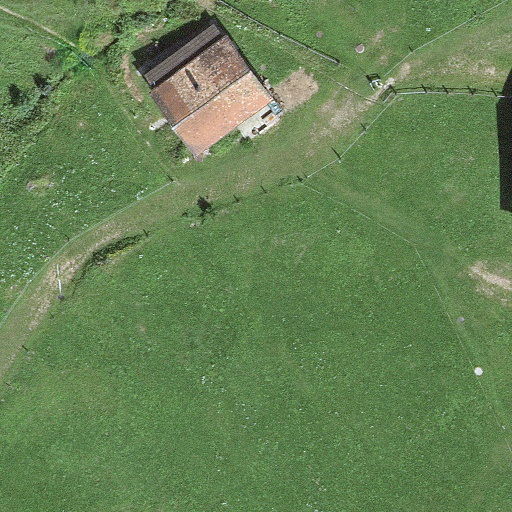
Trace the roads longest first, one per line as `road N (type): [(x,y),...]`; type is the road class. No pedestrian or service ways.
road 1 (track): [(194,188),(90,240),(0,358)]
road 2 (track): [(511,288),(287,162)]
